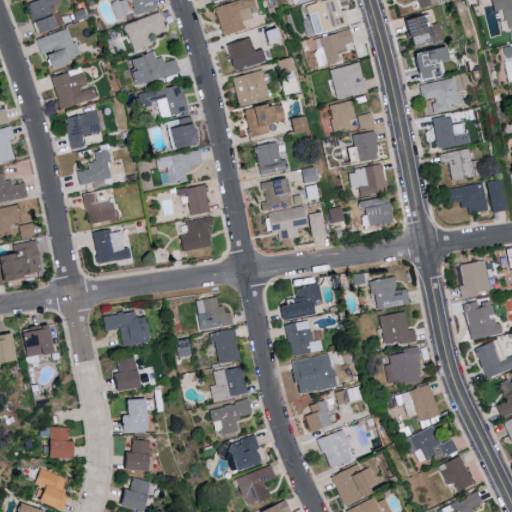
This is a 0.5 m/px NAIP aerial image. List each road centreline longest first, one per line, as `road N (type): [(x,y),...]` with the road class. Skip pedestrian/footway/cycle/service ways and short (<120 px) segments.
road 1 (residential): [(317,511),(284,444),(221,131),(179,0)]
road 2 (tertiary): [(511,503),(446,358),(371,0)]
road 3 (residential): [(0,308),(511,234)]
road 4 (residential): [(90,511),(100,485),(100,415),(38,123),(0,20)]
